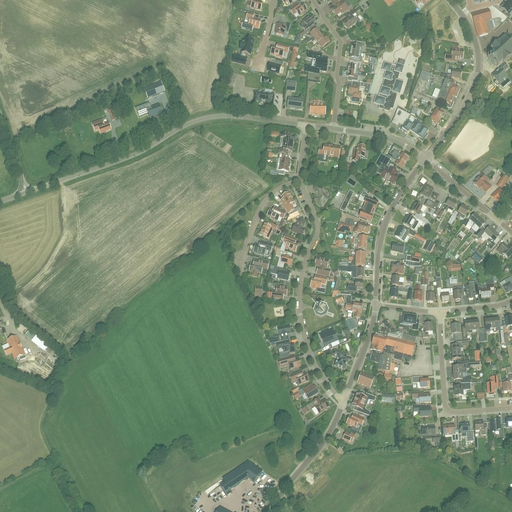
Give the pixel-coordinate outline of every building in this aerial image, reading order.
[(246,0),(246,1),(252,3),(251,8),(260,10),(262,3),(257,1),(256,0),(246,0)] [(333,0),(332,1),(331,2),(335,8),(332,10),(333,11),(332,11),(334,13),(336,15),(340,12),(342,14),(348,9),(347,9),(351,7),(345,0),(342,2),(341,3),(339,0),(333,0)] [(302,5),(300,7),(297,3),(294,6),(289,10),(293,15),(296,13),(298,16),(306,10),(302,5)] [(501,8),(500,8),(504,11),(503,14),(508,18),(510,15),(509,14),(511,9),(504,4),(501,8)] [(494,28),(491,20),(492,20),(489,10),(471,15),(478,37),(489,34),(494,28)] [(355,11),(349,15),(345,18),(347,21),(343,24),(343,25),(345,28),(345,27),(348,30),(359,22),(356,18),(359,16),(355,11)] [(242,23),(241,28),(246,29),(252,31),(253,27),(258,28),(260,21),(252,19),(253,15),(247,13),(246,19),(250,20),(249,24),(247,24),(242,23)] [(316,27),(313,23),(315,22),(314,21),(315,20),(313,18),(312,18),(311,16),(303,22),(306,25),(303,28),(306,33),(312,29),(316,27)] [(277,24),(276,28),(275,31),(276,31),(275,34),(283,36),(283,33),(285,29),(288,30),(290,24),(284,23),(283,26),(279,25),(277,24)] [(310,34),(311,35),(312,37),(309,39),(309,38),(304,41),(307,44),(311,41),(320,34),(316,29),(310,34)] [(487,52),(487,53),(489,55),(488,56),(487,57),(488,58),(493,64),(494,65),(495,65),(497,64),(498,66),(499,67),(504,63),(511,57),(511,58),(511,38),(511,37),(508,33),(503,38),(502,38),(502,39),(498,42),(498,41),(497,42),(498,42),(491,48),(490,48),(491,49),(487,52)] [(323,39),(320,34),(311,41),(312,43),(315,40),(317,43),(323,39)] [(323,39),(317,43),(315,45),(317,47),(319,45),(321,48),(330,42),(326,37),(323,39)] [(250,39),(248,39),(248,40),(246,39),(246,41),(245,41),(245,43),(243,43),(242,43),(241,49),(242,49),(240,57),(234,55),(232,62),(240,64),(242,58),(244,59),(245,58),(245,55),(246,55),(247,54),(250,55),(251,51),(252,46),(253,41),(250,40),(250,39)] [(350,51),(360,53),(361,47),(364,47),(365,43),(358,42),(357,46),(351,45),(350,51)] [(277,44),(276,48),(272,47),(270,54),(276,56),(275,57),(282,58),(282,57),(283,53),(287,54),(289,47),(283,46),(277,44)] [(445,54),(445,61),(453,61),(459,62),(460,59),(462,59),(463,51),(457,51),(457,48),(453,47),(452,50),(452,54),(445,54)] [(359,57),(360,53),(350,51),(349,58),(356,59),(355,62),(362,63),(363,58),(359,57)] [(328,59),(322,58),(322,54),(308,52),(307,58),(316,60),(315,64),(316,64),(327,66),(328,59)] [(370,57),(367,74),(373,74),(375,58),(370,57)] [(270,63),(267,71),(278,74),(280,66),(281,67),(282,63),(275,61),(274,65),(270,63)] [(347,71),(359,73),(360,64),(355,63),(354,66),(348,65),(347,71)] [(386,72),(383,79),(386,80),(384,87),(382,87),(379,97),(376,96),(374,104),(376,105),(379,106),(378,109),(379,109),(379,108),(388,111),(389,108),(393,109),(397,94),(400,95),(403,82),(396,80),(396,78),(398,78),(399,73),(401,74),(404,66),(396,64),(395,66),(384,63),(382,71),(386,72)] [(492,76),(492,77),(496,81),(494,82),(494,84),(496,87),(498,87),(499,85),(499,86),(500,85),(502,89),(510,82),(507,79),(502,73),(508,68),(504,63),(499,67),(498,66),(497,67),(499,70),(492,76)] [(316,64),(315,68),(306,66),(305,72),(319,75),(320,71),(326,73),(327,66),(316,64)] [(440,72),(439,78),(450,81),(451,78),(460,79),(461,72),(448,70),(447,74),(440,72)] [(359,73),(347,71),(347,72),(346,72),(345,72),(345,76),(346,76),(346,77),(353,78),(352,81),(357,82),(358,77),(360,78),(361,73),(359,73)] [(454,103),(452,102),(454,97),(455,98),(459,89),(454,87),(455,83),(450,81),(439,78),(422,71),(412,95),(449,109),(452,109),(454,103)] [(237,76),(230,74),(227,85),(233,87),(237,76)] [(285,91),(295,92),(296,82),(287,81),(285,91)] [(160,82),(144,89),(148,99),(164,92),(160,82)] [(358,92),(358,88),(349,87),(348,94),(352,95),(352,98),(351,102),(359,103),(360,99),(361,93),(358,92)] [(274,94),(255,92),(254,103),(260,104),(260,102),(266,103),(266,105),(272,106),(274,94)] [(293,100),(288,99),(287,108),(301,110),(303,100),(293,99),(293,100)] [(310,104),(310,115),(317,115),(317,112),(322,112),(322,115),(326,115),(326,104),(319,104),(319,101),(314,101),(314,104),(310,104)] [(149,103),(135,108),(139,118),(148,115),(149,117),(150,119),(154,118),(163,114),(159,105),(151,108),(149,103)] [(111,117),(114,116),(116,120),(120,119),(115,106),(108,108),(111,117)] [(428,108),(427,110),(441,119),(442,116),(443,117),(444,115),(444,114),(437,109),(435,112),(431,109),(428,108)] [(410,116),(406,113),(398,109),(395,116),(391,124),(396,126),(397,124),(402,127),(402,126),(404,126),(402,129),(403,130),(402,132),(405,134),(407,133),(408,133),(410,131),(413,126),(407,122),(410,116)] [(437,124),(438,123),(438,124),(440,122),(439,121),(441,119),(427,110),(427,111),(425,113),(427,115),(427,114),(432,117),(430,120),(437,124)] [(491,117),(485,123),(493,132),(495,130),(497,132),(501,128),(499,126),(497,123),(498,122),(495,119),(494,120),(491,117)] [(102,120),(92,124),(95,131),(99,130),(100,134),(111,130),(108,122),(103,124),(102,120)] [(426,138),(428,135),(426,133),(428,130),(416,122),(413,126),(410,131),(420,138),(421,141),(424,141),(426,138)] [(501,134),(498,138),(500,140),(500,141),(502,143),(510,135),(506,131),(509,128),(506,125),(499,132),(501,134)] [(466,131),(461,135),(466,140),(464,142),(467,145),(473,138),(472,137),(476,133),(471,128),(467,132),(466,131)] [(281,138),(280,144),(293,146),(294,139),(291,139),(291,135),(290,135),(281,133),(280,138),(281,138)] [(511,136),(510,135),(502,143),(504,145),(504,144),(507,147),(510,144),(511,145),(511,136)] [(475,138),(469,144),(471,146),(473,145),(477,149),(484,142),(480,137),(477,141),(475,138)] [(484,142),(477,149),(481,153),(488,146),(484,142)] [(292,152),(293,146),(280,144),(279,150),(278,150),(278,154),(287,155),(287,152),(292,152)] [(339,158),(340,147),(335,147),(334,148),(329,147),(329,146),(324,145),(324,149),(319,149),(318,155),(323,156),(323,155),(339,158)] [(368,152),(365,152),(366,148),(358,146),(357,151),(353,150),(352,154),(353,154),(352,161),(358,162),(359,157),(363,157),(363,159),(367,160),(368,152)] [(488,146),(481,153),(485,157),(483,159),(485,161),(491,156),(489,154),(493,150),(488,146)] [(446,154),(443,157),(449,163),(453,159),(456,156),(459,159),(464,154),(460,150),(456,153),(453,149),(452,149),(449,151),(448,150),(445,153),(446,154)] [(389,154),(405,164),(408,159),(402,155),(394,150),(392,153),(390,154),(389,153),(389,154)] [(402,169),(405,164),(389,154),(388,153),(389,154),(387,156),(397,162),(395,165),(402,169)] [(461,161),(455,166),(460,171),(468,164),(463,159),(466,156),(464,154),(459,159),(461,161)] [(288,157),(281,156),(278,155),(277,165),(290,166),(290,165),(289,164),(290,160),(288,160),(288,157)] [(387,181),(393,170),(390,168),(386,167),(390,161),(390,160),(381,155),(375,166),(379,168),(376,173),(380,175),(378,178),(382,180),(383,179),(387,181)] [(489,167),(492,170),(495,167),(489,161),(483,168),(486,171),(489,167)] [(468,164),(460,171),(461,173),(461,174),(463,176),(463,175),(465,177),(468,174),(471,177),(478,170),(474,167),(473,168),(468,164)] [(290,168),(290,166),(277,165),(276,170),(279,171),(278,174),(284,175),(285,173),(285,172),(288,172),(289,169),(290,168)] [(393,170),(387,181),(395,185),(399,177),(396,176),(398,172),(393,170)] [(476,186),(479,189),(480,187),(485,192),(491,187),(486,182),(487,180),(482,174),(473,183),(474,183),(473,184),(475,186),(476,186)] [(503,175),(496,186),(500,188),(502,190),(502,189),(509,179),(503,175)] [(318,202),(319,205),(322,207),(328,200),(323,188),(315,187),(315,190),(318,199),(317,199),(317,201),(317,202),(318,202)] [(420,196),(427,199),(424,205),(431,209),(439,196),(432,193),(433,191),(425,187),(424,187),(423,187),(422,188),(421,190),(421,191),(421,192),(422,192),(420,196)] [(499,189),(491,197),(496,202),(497,202),(497,201),(501,198),(505,202),(509,199),(505,194),(507,192),(502,189),(502,190),(500,188),(499,189)] [(367,199),(361,212),(359,217),(359,219),(366,222),(367,220),(370,222),(378,203),(372,200),(373,199),(364,192),(361,196),(367,199)] [(286,193),(283,195),(283,196),(282,197),(283,199),(281,201),(289,213),(294,210),(291,204),(294,202),(291,198),(292,198),(290,195),(289,195),(288,193),(286,194),(286,193)] [(444,210),(447,212),(447,211),(448,209),(452,211),(456,204),(449,200),(444,210)] [(410,211),(411,211),(410,212),(417,215),(420,210),(424,213),(426,208),(422,206),(421,207),(415,204),(412,208),(410,211)] [(273,211),(270,210),(270,211),(269,211),(268,213),(268,214),(267,216),(271,218),(271,219),(277,222),(279,217),(283,219),(286,213),(280,210),(280,209),(275,207),(273,211)] [(464,220),(469,211),(462,207),(458,212),(459,213),(456,217),(459,219),(459,218),(464,220)] [(467,225),(471,229),(479,220),(474,215),(468,221),(466,220),(462,225),(465,228),(467,225)] [(417,221),(411,218),(408,216),(403,224),(414,230),(418,224),(423,227),(424,225),(426,226),(418,220),(417,221)] [(418,220),(426,226),(428,224),(426,222),(427,221),(420,216),(418,220)] [(296,225),(292,232),(301,237),(302,235),(304,234),(304,232),(305,230),(303,228),(305,224),(303,218),(296,221),(297,223),(296,225)] [(352,233),(353,227),(354,227),(354,223),(353,221),(348,220),(346,220),(345,225),(339,223),(337,229),(352,233)] [(479,220),(471,229),(475,233),(473,235),(476,237),(481,232),(479,231),(484,224),(479,220)] [(263,227),(259,235),(266,238),(269,239),(272,231),(270,230),(271,227),(269,226),(267,225),(264,224),(263,227)] [(359,224),(358,229),(355,228),(354,232),(361,234),(361,232),(368,234),(368,233),(369,232),(370,230),(369,230),(370,227),(359,224)] [(414,237),(415,234),(416,234),(409,230),(408,233),(400,228),(395,237),(404,242),(408,234),(414,237)] [(476,237),(477,238),(479,240),(481,237),(485,241),(489,237),(489,238),(494,233),(489,228),(486,231),(484,233),(484,234),(483,235),(481,232),(476,237)] [(459,234),(456,237),(461,241),(463,239),(464,238),(463,238),(465,236),(461,232),(459,234)] [(492,240),(489,243),(491,244),(488,248),(490,250),(495,245),(493,242),(494,242),(499,237),(494,233),(489,238),(492,240)] [(426,240),(415,234),(414,237),(424,243),(426,240)] [(296,240),(286,236),(283,242),(287,244),(285,248),(295,252),(298,245),(295,244),(296,240)] [(256,245),(253,253),(264,256),(265,251),(270,252),(272,245),(261,242),(259,246),(256,245)] [(365,250),(366,244),(350,242),(350,244),(353,245),(358,246),(357,249),(365,250)] [(391,251),(399,253),(399,254),(402,254),(403,248),(401,247),(401,245),(398,244),(397,246),(392,245),(392,248),(391,248),(391,250),(391,251)] [(503,244),(499,249),(504,253),(503,254),(508,259),(511,254),(511,248),(509,247),(508,248),(503,244)] [(446,254),(445,259),(447,260),(451,255),(455,250),(452,248),(450,251),(452,252),(452,253),(449,251),(447,254),(446,254)] [(277,250),(276,257),(282,258),(281,263),(291,265),(293,259),(286,257),(288,253),(277,250)] [(412,256),(410,262),(419,264),(421,254),(415,253),(414,257),(412,256)] [(317,258),(315,266),(320,267),(320,269),(318,268),(317,274),(329,277),(330,271),(325,270),(326,268),(327,268),(327,265),(328,265),(329,264),(329,263),(328,262),(329,260),(324,259),(324,260),(317,258)] [(249,265),(249,268),(250,268),(249,272),(253,273),(257,274),(257,273),(261,274),(262,269),(267,270),(268,263),(259,262),(254,261),(253,265),(250,264),(250,265),(249,265)] [(403,270),(403,265),(402,265),(392,264),(391,272),(394,273),(394,274),(401,275),(401,273),(402,273),(403,270)] [(283,269),(276,268),(274,268),(274,267),(270,266),(269,274),(275,275),(279,276),(278,279),(288,282),(289,278),(290,278),(290,275),(289,275),(289,274),(282,273),(283,269)] [(339,267),(337,266),(339,272),(352,273),(351,278),(358,279),(358,278),(363,278),(364,270),(358,270),(358,268),(348,267),(339,267)] [(333,277),(339,275),(337,269),(331,272),(333,277)] [(317,288),(325,290),(327,279),(316,277),(315,280),(312,279),(310,286),(313,287),(313,288),(314,289),(315,289),(316,289),(317,288)] [(337,294),(341,278),(336,277),(331,297),(334,297),(335,294),(337,294)] [(398,283),(399,278),(393,277),(392,285),(398,286),(402,286),(403,283),(398,283)] [(511,290),(511,287),(510,283),(511,281),(511,278),(511,277),(504,281),(506,285),(502,287),(506,294),(511,290)] [(355,286),(348,285),(347,292),(356,293),(356,290),(359,290),(359,289),(362,289),(363,282),(355,282),(355,286)] [(469,287),(465,287),(466,296),(467,296),(468,300),(474,299),(473,296),(478,296),(478,290),(477,282),(473,282),(474,287),(469,288),(469,287)] [(493,291),(493,285),(486,285),(487,289),(479,290),(479,295),(481,295),(481,298),(490,298),(489,292),(493,291)] [(283,300),(284,295),(286,296),(287,288),(277,287),(276,292),(272,291),(271,298),(279,298),(278,299),(283,300)] [(416,287),(415,293),(415,292),(414,301),(420,302),(421,298),(422,298),(422,293),(419,293),(420,287),(416,287)] [(454,292),(454,301),(455,301),(456,302),(459,302),(459,301),(460,301),(460,298),(462,297),(464,297),(463,287),(456,288),(454,288),(454,292)] [(402,296),(398,296),(398,292),(398,290),(392,289),(391,298),(397,299),(402,299),(402,296)] [(411,301),(411,298),(412,290),(406,289),(403,289),(402,293),(407,293),(407,298),(407,300),(411,301)] [(450,289),(448,290),(444,290),(441,290),(441,295),(441,302),(449,301),(448,295),(450,294),(450,289)] [(352,312),(352,310),(353,308),(361,309),(361,308),(362,308),(362,306),(362,304),(354,303),(354,302),(351,301),(352,297),(346,296),(345,304),(346,304),(345,310),(348,310),(348,311),(352,312)] [(325,307),(321,306),(318,307),(317,311),(318,314),(321,315),(324,314),(326,310),(325,307)] [(361,310),(361,309),(353,308),(352,310),(352,312),(355,313),(354,318),(359,319),(360,313),(361,313),(361,310)] [(412,330),(417,331),(419,320),(416,320),(416,317),(404,316),(403,320),(400,319),(399,328),(403,328),(403,324),(413,325),(412,330)] [(351,319),(345,322),(350,332),(356,328),(351,319)] [(471,322),(472,331),(476,330),(476,337),(479,337),(480,342),(483,342),(483,334),(479,334),(478,330),(478,321),(475,321),(471,322)] [(425,332),(421,332),(422,338),(428,338),(428,333),(432,332),(431,324),(424,325),(425,332)] [(452,339),(449,339),(450,343),(455,342),(462,342),(462,338),(462,333),(460,333),(459,325),(451,326),(452,335),(457,334),(457,339),(452,339)] [(289,326),(278,328),(279,336),(281,335),(282,341),(288,340),(287,334),(290,333),(289,326)] [(352,339),(347,328),(343,330),(348,341),(352,339)] [(22,335),(34,344),(36,342),(38,343),(39,341),(35,338),(34,340),(32,338),(33,336),(26,330),(22,335)] [(328,331),(319,335),(322,342),(324,341),(327,346),(338,342),(336,336),(332,338),(328,331)] [(415,344),(416,338),(402,335),(399,334),(397,335),(396,339),(387,337),(380,335),(379,338),(374,336),(370,350),(375,351),(374,353),(373,353),(370,361),(379,364),(378,370),(390,372),(390,371),(393,372),(395,365),(391,363),(392,359),(401,361),(403,354),(412,356),(415,344)] [(6,356),(12,353),(15,359),(24,355),(17,337),(7,341),(8,344),(2,347),(6,356)] [(289,356),(289,353),(289,352),(291,353),(293,353),(294,351),(293,344),(289,345),(288,341),(277,344),(280,359),(289,356)] [(451,349),(450,349),(450,353),(451,353),(460,353),(460,349),(463,349),(463,346),(468,345),(468,341),(467,341),(466,341),(462,342),(455,342),(456,346),(451,347),(451,349)] [(345,359),(347,355),(334,350),(331,356),(337,358),(334,366),(345,370),(349,360),(345,359)] [(460,353),(451,353),(452,360),(457,360),(461,359),(462,359),(462,363),(469,362),(469,359),(464,360),(464,356),(460,356),(460,353)] [(279,367),(285,366),(289,365),(290,369),(301,367),(299,359),(295,360),(294,357),(278,361),(279,367)] [(462,374),(461,369),(465,369),(465,366),(479,365),(479,362),(469,362),(462,363),(457,363),(457,367),(452,367),(453,374),(462,374)] [(301,371),(297,373),(290,376),(292,382),(297,380),(299,385),(308,381),(305,374),(303,375),(301,371)] [(369,388),(373,377),(361,373),(357,383),(369,388)] [(461,384),(464,384),(470,384),(470,377),(462,378),(462,374),(453,374),(452,375),(451,375),(452,378),(452,379),(453,379),(453,381),(455,381),(455,385),(461,384)] [(390,384),(391,376),(384,375),(383,383),(390,384)] [(419,388),(421,388),(429,388),(429,380),(419,381),(419,377),(412,378),(413,384),(417,384),(417,387),(418,388),(419,388)] [(497,377),(490,378),(490,384),(487,384),(487,395),(495,394),(494,388),(498,388),(497,377)] [(312,384),(308,387),(302,390),(305,394),(308,399),(318,393),(314,387),(314,388),(312,384)] [(454,397),(463,396),(462,391),(471,390),(470,384),(464,384),(465,387),(454,388),(454,397)] [(420,392),(412,393),(413,399),(415,399),(419,398),(419,403),(430,402),(430,398),(429,398),(429,395),(424,395),(420,396),(420,392)] [(376,398),(364,393),(363,396),(357,394),(357,395),(356,395),(354,398),(355,398),(354,400),(364,404),(365,400),(374,402),(376,398)] [(395,396),(382,395),(381,403),(394,404),(395,396)] [(318,399),(313,403),(315,407),(315,408),(318,413),(323,410),(324,411),(326,410),(326,408),(328,407),(324,401),(321,403),(318,399)] [(352,406),(358,409),(357,412),(369,416),(370,412),(362,408),(364,404),(354,400),(354,402),(353,402),(351,406),(352,406)] [(414,412),(418,412),(419,417),(420,417),(431,416),(430,409),(425,409),(425,406),(414,407),(414,412)] [(359,432),(364,420),(354,415),(352,418),(349,417),(346,424),(352,427),(351,429),(359,432)] [(504,440),(503,426),(500,426),(500,419),(496,419),(496,421),(489,421),(490,433),(498,432),(499,441),(504,440)] [(483,428),(482,423),(482,421),(474,422),(475,431),(480,430),(480,436),(486,436),(486,428),(483,428)] [(474,442),(473,439),(473,435),(469,435),(469,424),(460,425),(460,434),(466,433),(466,442),(474,442)] [(454,433),(454,425),(443,426),(444,435),(451,435),(452,443),(458,442),(458,433),(454,433)] [(422,436),(432,436),(433,443),(440,442),(440,436),(435,437),(434,427),(421,428),(422,436)] [(349,442),(350,441),(352,442),(355,435),(351,433),(350,435),(345,433),(343,439),(349,442)] [(339,459),(332,453),(317,469),(324,475),(339,459)] [(225,483),(220,487),(226,496),(232,493),(230,490),(248,479),(254,483),(262,471),(261,471),(248,462),(222,479),(225,483)]
